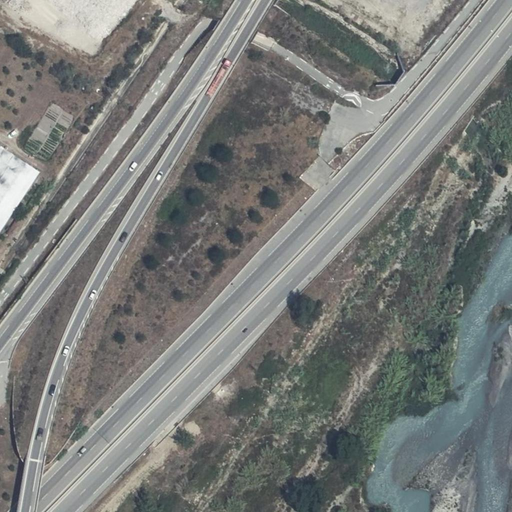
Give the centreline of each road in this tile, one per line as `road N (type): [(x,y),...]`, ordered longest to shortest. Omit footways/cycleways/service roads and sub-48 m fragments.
road 1 (trunk): [(505,0),(285,251),(29,511)]
road 2 (trunk): [(64,511),(314,256),(511,29)]
road 3 (trunk): [(26,511),(63,350),(234,52)]
road 4 (trunk): [(220,44),(0,343)]
